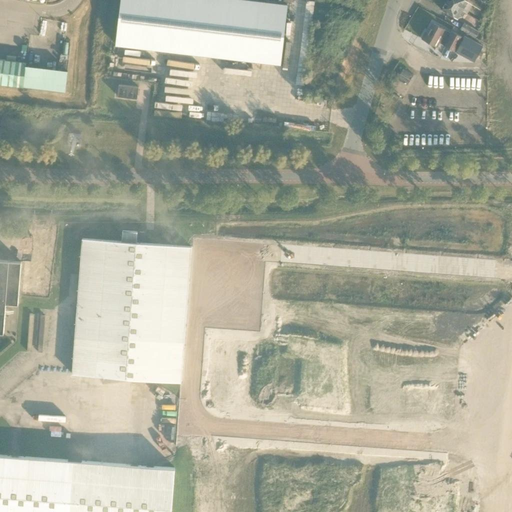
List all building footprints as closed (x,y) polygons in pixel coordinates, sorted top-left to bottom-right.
[(251,0),(121,0),(116,45),(280,64),(287,4),(251,0)] [(457,19),(462,10),(446,0),(440,9),(457,19)] [(482,1),(480,0),(446,0),(462,10),(468,2),(480,9),(482,1)] [(297,1),(297,21),(311,21),(311,1),(297,1)] [(478,30),(472,27),(464,22),(460,29),(475,38),(479,31),(478,30)] [(451,31),(451,33),(432,23),(427,32),(425,31),(421,39),(437,47),(439,43),(455,52),(463,37),(451,31)] [(483,46),(465,36),(456,52),(474,62),(483,46)] [(0,83),(24,86),(26,65),(27,62),(0,58),(0,83)] [(403,68),(397,78),(407,85),(413,74),(411,73),(403,68)] [(139,87),(119,84),(117,96),(137,98),(139,87)] [(72,373),(181,381),(192,245),(137,241),(138,231),(123,230),(122,241),(82,238),(72,373)] [(18,304),(22,262),(0,260),(0,296),(7,297),(6,303),(18,304)] [(171,511),(175,467),(0,454),(0,511),(171,511)]
